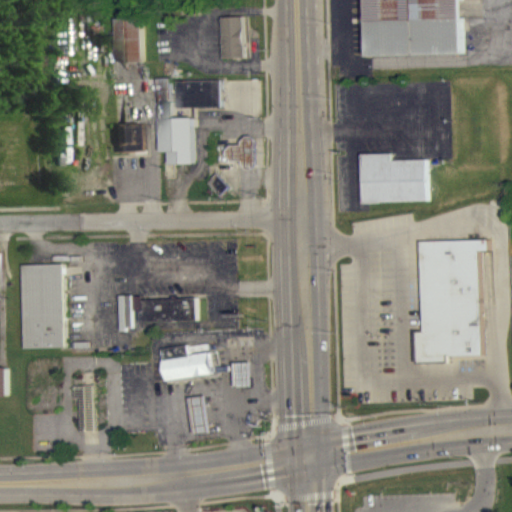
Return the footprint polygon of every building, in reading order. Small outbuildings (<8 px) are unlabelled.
[(470,0),(472,54),(377,57),(375,0),(470,0)] [(224,28),(225,69),(246,69),(245,27),(224,28)] [(119,73),(145,72),(144,29),(118,30),(119,73)] [(196,174),(195,128),(174,129),(173,89),(161,89),(163,163),(171,163),(172,175),(196,174)] [(365,153),(395,152),(395,159),(429,158),(431,200),(366,201),(365,153)] [(209,195),(222,207),(232,197),(219,185),(209,195)] [(424,240),(492,238),(493,249),(487,249),(483,249),(486,354),(453,355),(453,361),(421,362),(421,331),(427,330),(424,240)] [(68,358),(66,274),(25,275),(27,359),(68,358)] [(216,344),(220,374),(176,380),(171,349),(197,345),(197,347),(216,344)] [(169,391),(214,385),(211,363),(192,366),(190,356),(165,359),(169,391)] [(255,398),(254,374),(237,374),(238,398),(255,398)] [(82,387),(103,386),(104,432),(90,432),(89,398),(83,398),(82,387)]
